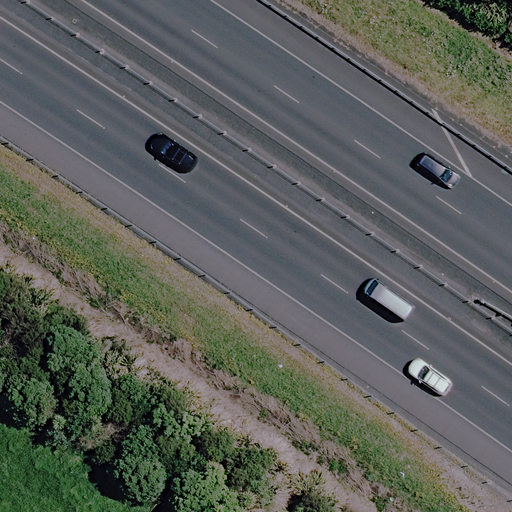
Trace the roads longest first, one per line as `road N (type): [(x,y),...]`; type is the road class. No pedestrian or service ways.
road 1 (motorway): [(511,409),(0,70)]
road 2 (motorway): [(137,0),(511,245)]
